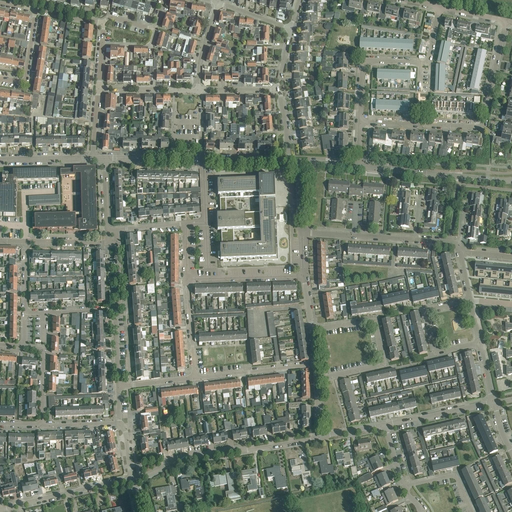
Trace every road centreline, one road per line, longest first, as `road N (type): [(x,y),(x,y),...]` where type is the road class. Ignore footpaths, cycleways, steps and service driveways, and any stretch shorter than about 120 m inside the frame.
road 1 (residential): [(360,122),(481,125),(505,20)]
road 2 (unclassified): [(132,478),(176,459),(319,437)]
road 3 (residential): [(317,378),(382,358),(373,321),(312,330)]
road 4 (unclassified): [(358,166),(511,180)]
road 5 (unclassified): [(0,508),(132,478)]
road 6 (residential): [(479,342),(433,347),(426,311),(469,299)]
road 7 (residential): [(194,377),(316,363)]
